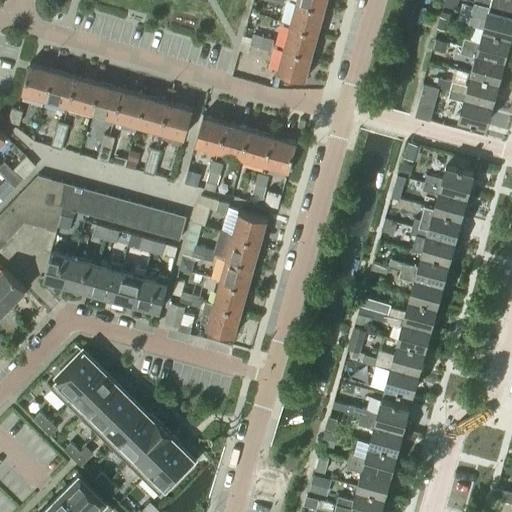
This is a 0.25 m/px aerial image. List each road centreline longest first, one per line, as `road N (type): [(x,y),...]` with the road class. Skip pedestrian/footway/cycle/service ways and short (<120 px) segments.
road 1 (tertiary): [(234,511),(345,109)]
road 2 (residential): [(345,109),(35,28),(13,2)]
road 3 (residential): [(0,395),(68,322),(235,368)]
road 4 (residential): [(437,511),(460,434),(489,398),(511,324)]
road 5 (residential): [(511,149),(345,109)]
